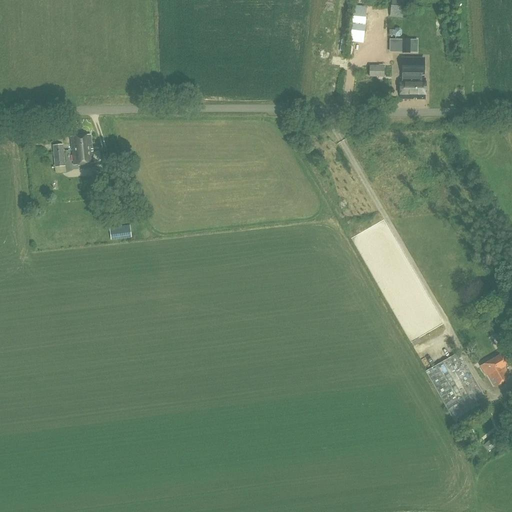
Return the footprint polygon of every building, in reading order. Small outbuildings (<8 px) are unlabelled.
[(393,16),(402,17),(403,9),(393,8),(393,16)] [(388,30),(389,35),(393,35),(395,37),(400,37),(402,34),(402,30),(399,28),(395,28),(392,30),(388,30)] [(409,51),(409,41),(398,40),(397,50),(409,51)] [(413,66),(423,66),(424,57),(413,57),(413,66)] [(374,75),(380,79),(384,74),(378,69),(374,75)] [(425,99),(425,79),(400,78),(400,99),(425,99)] [(93,163),(90,135),(70,137),(73,165),(93,163)] [(53,145),(55,167),(56,173),(66,172),(65,166),(63,144),(53,145)] [(129,225),(110,228),(112,239),(131,236),(129,225)] [(425,371),(455,424),(489,404),(459,352),(425,371)] [(510,378),(504,367),(507,365),(501,354),(480,366),(485,375),(487,374),(495,387),(510,378)] [(483,446),(488,452),(506,437),(501,431),(483,446)] [(468,436),(474,449),(479,447),(472,433),(468,436)]
